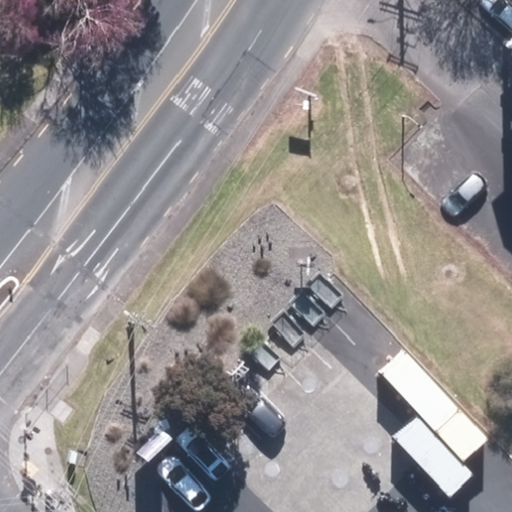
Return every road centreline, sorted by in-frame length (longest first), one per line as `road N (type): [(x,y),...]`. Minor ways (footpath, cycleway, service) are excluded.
road 1 (secondary): [(161,92),(90,254),(0,369)]
road 2 (unknown): [(481,511),(303,312)]
road 3 (secondary): [(0,218),(24,189),(161,92)]
